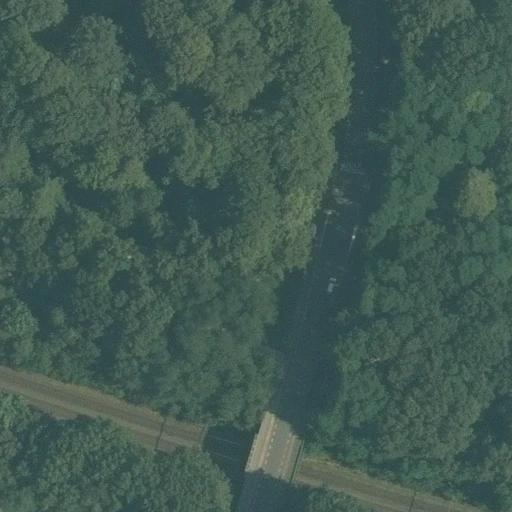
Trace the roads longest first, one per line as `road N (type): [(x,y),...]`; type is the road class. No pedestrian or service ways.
road 1 (secondary): [(258,511),(354,161),(360,0)]
road 2 (track): [(298,371),(79,273)]
